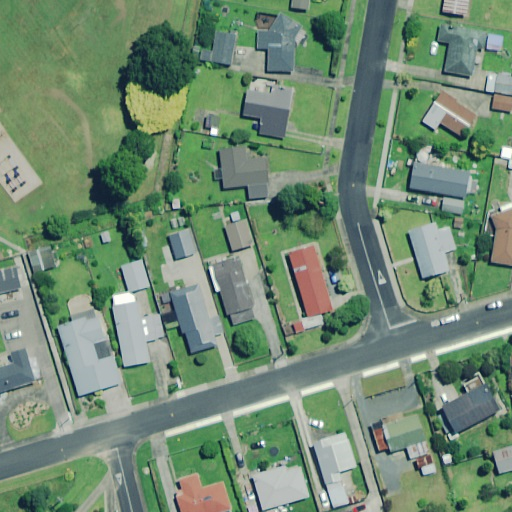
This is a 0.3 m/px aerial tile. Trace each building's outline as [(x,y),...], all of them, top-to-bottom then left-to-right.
[(327,0),(292,0),(291,9),(309,11),(310,0),(327,0),(328,0),(327,0)] [(468,0),(444,0),(442,13),(466,17),(468,0)] [(258,33),(258,50),(268,50),(268,72),(295,72),(295,43),(305,28),(281,12),(268,33),(258,33)] [(481,33),(440,26),(437,43),(449,45),(444,73),(473,78),(481,33)] [(237,37),(216,33),(213,53),(202,51),(201,61),(232,66),(237,37)] [(497,38),(488,36),(485,51),(494,52),(497,38)] [(511,77),(490,74),(486,91),(511,95),(511,77)] [(294,93),(272,89),(271,95),(248,91),(243,117),(262,120),(259,134),(286,139),(294,93)] [(476,117),(439,93),(420,121),(456,146),(476,117)] [(511,98),(494,96),(492,110),(511,112),(511,98)] [(222,119),(208,116),(206,127),(220,130),(222,119)] [(221,150),(222,171),(213,171),(214,181),(223,181),(223,189),(248,188),(249,199),(269,198),(267,159),(248,160),(247,149),(221,150)] [(466,199),(468,199),(472,173),(415,164),(411,188),(446,194),(443,212),(463,215),(466,199)] [(182,201),(171,200),(170,211),(181,212),(182,201)] [(501,212),(491,216),(496,232),(491,264),(511,267),(511,203),(499,208),(501,212)] [(254,245),(246,221),(225,227),(233,252),(254,245)] [(438,232),(436,224),(409,232),(422,280),(449,272),(444,253),(456,250),(450,228),(438,232)] [(197,254),(189,230),(170,236),(177,260),(197,254)] [(290,254),(308,319),(334,311),(316,247),(290,254)] [(53,262),(50,248),(28,254),(32,268),(53,262)] [(220,292),(227,316),(230,315),(233,325),(257,318),(240,259),(209,268),(216,293),(220,292)] [(149,287),(142,262),(122,267),(129,293),(149,287)] [(0,293),(22,289),(17,268),(0,272),(0,293)] [(171,295),(177,314),(165,318),(169,332),(181,328),(183,335),(186,334),(192,355),(219,347),(215,336),(223,334),(218,317),(210,320),(200,286),(171,295)] [(135,293),(111,297),(125,367),(149,363),(146,344),(166,340),(161,316),(141,320),(135,293)] [(106,338),(97,309),(73,317),(74,323),(58,328),(80,398),(122,384),(114,359),(97,364),(90,343),(106,338)] [(0,392),(36,381),(26,350),(10,355),(0,358),(0,404),(2,404),(0,398),(0,392)] [(477,376),(462,384),(467,394),(443,407),(456,434),(503,411),(490,383),(483,387),(477,376)] [(433,453),(421,415),(402,421),(400,415),(381,421),(391,452),(406,448),(410,460),(433,453)] [(356,467),(346,434),(314,444),(333,509),(348,504),(339,473),(356,467)] [(511,471),(511,448),(493,454),(500,475),(511,471)] [(436,477),(435,466),(422,467),(422,478),(436,477)] [(309,496),(301,470),(285,474),(284,470),(253,478),(262,509),(309,496)] [(233,511),(233,510),(224,483),(203,489),(199,475),(180,481),(183,491),(175,494),(181,511),(233,511)]
